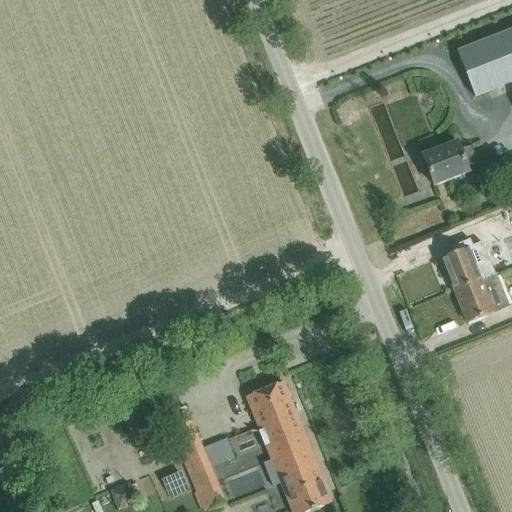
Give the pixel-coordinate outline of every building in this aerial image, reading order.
[(511,30),(456,53),(473,97),(511,82),(511,30)] [(455,143),(421,156),(433,187),(467,173),(465,167),(477,163),(470,147),(458,150),(455,143)] [(511,232),(507,221),(485,231),(490,244),(511,234),(511,232)] [(477,232),(467,235),(475,264),(486,260),(477,232)] [(453,290),(478,280),(466,247),(440,257),(453,290)] [(511,249),(490,257),(495,271),(511,265),(511,249)] [(484,294),(499,287),(494,275),(479,281),(478,280),(453,290),(466,322),(491,312),(484,294)] [(291,511),(308,511),(331,503),(283,383),(246,398),(291,511)] [(202,511),(206,511),(225,504),(197,437),(175,445),(202,511)] [(109,491),(114,508),(139,500),(133,483),(109,491)]
